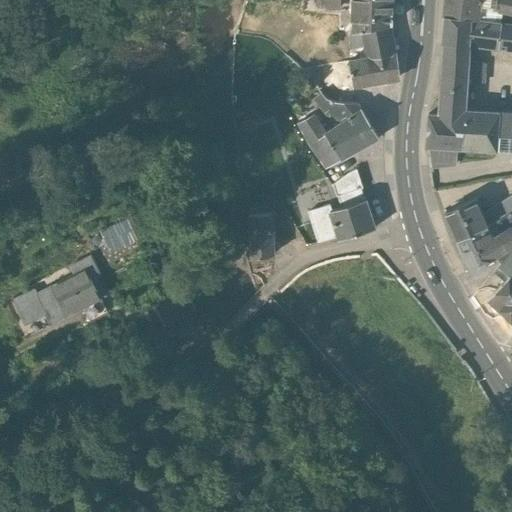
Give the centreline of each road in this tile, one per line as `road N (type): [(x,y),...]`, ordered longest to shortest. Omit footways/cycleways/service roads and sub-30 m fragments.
road 1 (track): [(68,433),(96,435),(217,389),(263,402),(270,419),(200,412),(17,511)]
road 2 (secondary): [(422,0),(407,180),(438,285),(495,370)]
road 3 (track): [(172,368),(0,476)]
